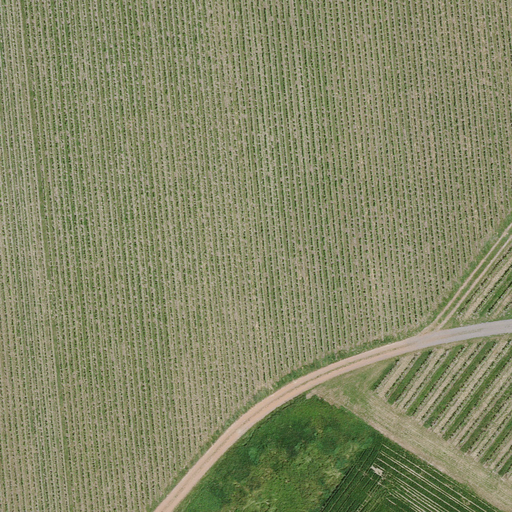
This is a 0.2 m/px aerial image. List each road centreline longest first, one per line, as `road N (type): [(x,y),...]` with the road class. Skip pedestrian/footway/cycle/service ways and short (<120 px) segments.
road 1 (track): [(511,324),(352,362),(283,394),(242,426),(165,511)]
road 2 (track): [(425,340),(511,230)]
